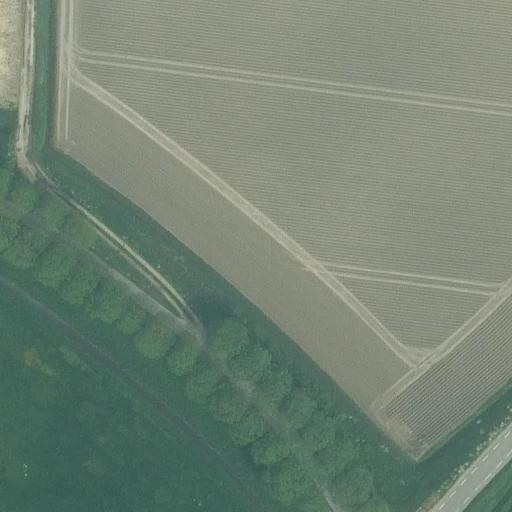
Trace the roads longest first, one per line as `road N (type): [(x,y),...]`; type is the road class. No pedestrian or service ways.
road 1 (unclassified): [(344,511),(189,333),(0,207)]
road 2 (track): [(28,0),(24,147),(36,178),(187,312),(189,333)]
